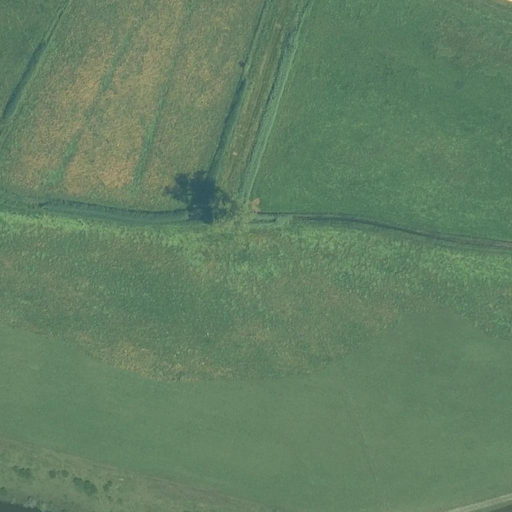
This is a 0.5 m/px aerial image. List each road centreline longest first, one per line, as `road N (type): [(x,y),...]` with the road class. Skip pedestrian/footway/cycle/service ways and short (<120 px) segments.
road 1 (track): [(157,511),(128,503),(198,273)]
road 2 (track): [(286,0),(212,230)]
